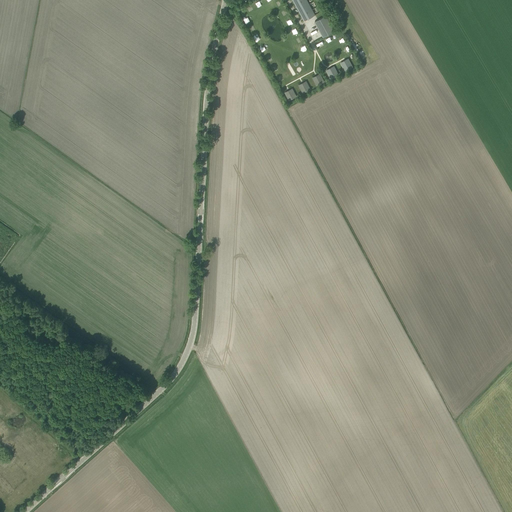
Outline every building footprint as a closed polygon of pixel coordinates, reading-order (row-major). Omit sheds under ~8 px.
[(292,0),(304,21),(315,15),(306,0),(292,0)] [(314,22),(323,37),(334,31),(325,16),(314,22)] [(348,67),(342,70),(345,75),(352,71),(351,69),(350,70),(348,67)] [(335,74),(329,77),(332,82),(339,78),(338,76),(336,77),(335,74)] [(313,80),(316,86),(324,82),(321,76),(313,80)] [(299,87),(303,93),(310,89),(307,83),(299,87)] [(286,94),(289,100),(296,97),(293,91),(286,94)]
